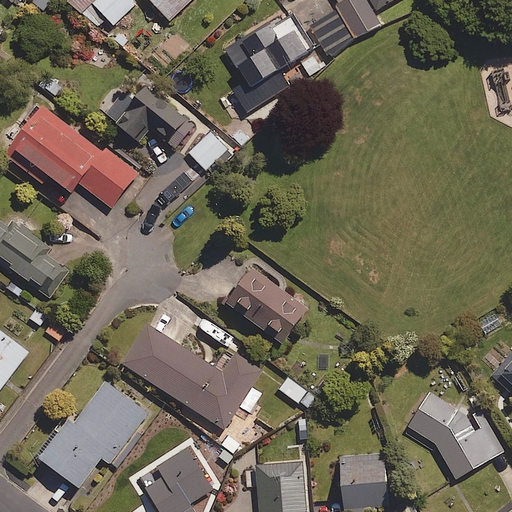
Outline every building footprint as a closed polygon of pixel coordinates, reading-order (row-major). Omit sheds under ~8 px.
[(89,0),(66,0),(79,12),(89,0)] [(133,1),(131,0),(94,0),(82,13),(97,26),(106,17),(113,23),(133,1)] [(187,0),(150,0),(168,18),(187,0)] [(340,0),(336,3),(356,35),(378,21),(364,0),(340,0)] [(370,0),(376,8),(389,0),(370,0)] [(315,52),(294,15),(229,53),(250,90),(315,52)] [(133,76),(104,112),(138,140),(149,126),(175,147),(193,125),(133,76)] [(134,170),(36,101),(0,152),(44,183),(38,191),(59,205),(76,181),(110,205),(134,170)] [(229,145),(212,127),(188,151),(205,169),(229,145)] [(38,239),(42,235),(24,220),(20,225),(13,219),(8,226),(0,219),(0,249),(14,261),(12,263),(29,277),(32,273),(54,290),(69,270),(42,249),(45,244),(38,239)] [(305,307),(249,265),(223,299),(279,341),(305,307)] [(219,371),(146,323),(121,362),(223,428),(239,404),(249,411),(260,393),(250,386),(260,370),(232,351),(219,371)] [(0,388),(29,350),(0,327),(0,388)] [(511,354),(493,374),(511,392),(511,354)] [(306,390),(287,377),(279,388),(297,402),(306,390)] [(145,412),(103,381),(73,421),(67,417),(37,456),(76,485),(99,455),(117,468),(141,437),(132,430),(145,412)] [(466,415),(429,390),(408,422),(435,445),(454,477),(502,449),(478,408),(466,415)] [(211,487),(185,447),(137,477),(153,501),(149,503),(154,511),(193,511),(187,502),(211,487)] [(387,507),(383,453),(337,456),(341,510),(387,507)] [(305,511),(301,460),(255,464),(256,467),(238,468),(240,491),(257,489),(259,511),(305,511)] [(415,511),(411,503),(393,511),(415,511)]
